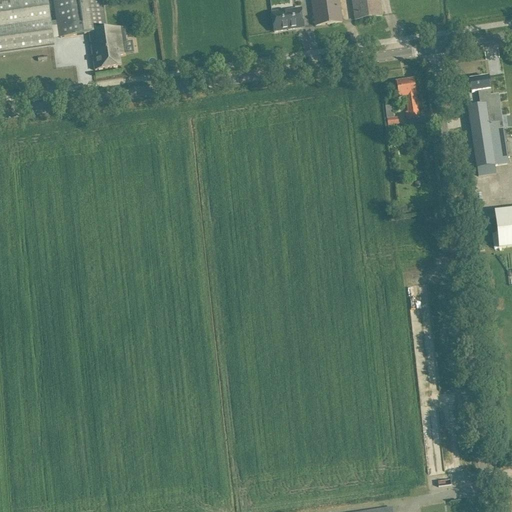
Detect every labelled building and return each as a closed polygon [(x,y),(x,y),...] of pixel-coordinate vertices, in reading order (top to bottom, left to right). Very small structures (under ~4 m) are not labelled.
[(0,0),(0,53),(55,46),(48,0),(0,0)] [(106,31),(101,0),(54,0),(60,38),(89,34),(95,71),(121,67),(119,57),(128,56),(124,28),(106,31)] [(311,0),(314,17),(316,27),(342,23),(338,0),(352,0),(354,11),(355,21),(382,17),(380,7),(379,0),(311,0)] [(274,33),(304,29),(301,10),(271,14),(274,33)] [(496,124),(495,117),(501,116),(498,96),(491,97),(490,91),(488,78),(470,81),(472,94),(478,93),(480,107),(485,106),(489,126),(496,124)] [(416,101),(415,96),(416,96),(414,80),(396,83),(399,99),(405,98),(407,113),(405,113),(406,121),(419,119),(416,103),(417,103),(417,101),(416,101)] [(480,107),(468,108),(477,169),(478,178),(496,175),(495,166),(508,164),(503,130),(490,132),(489,130),(489,126),(485,106),(480,107)] [(391,120),(389,107),(385,107),(387,127),(398,126),(397,119),(391,120)] [(410,139),(426,137),(424,125),(409,126),(410,139)] [(495,250),(505,249),(511,248),(511,216),(495,218),(497,234),(493,235),(495,250)]
